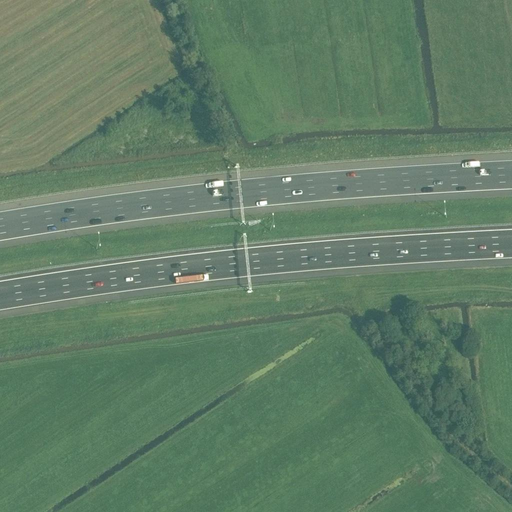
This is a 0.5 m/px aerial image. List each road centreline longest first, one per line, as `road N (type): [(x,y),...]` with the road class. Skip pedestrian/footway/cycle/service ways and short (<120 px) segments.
road 1 (motorway): [(511,176),(227,195),(0,230)]
road 2 (motorway): [(0,297),(366,251),(511,244)]
road 3 (track): [(511,290),(388,300),(373,315)]
